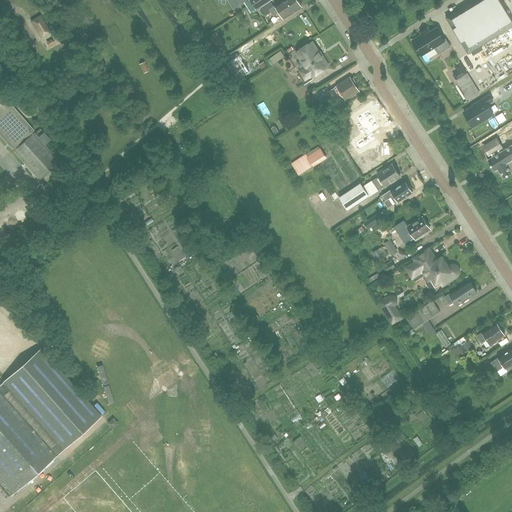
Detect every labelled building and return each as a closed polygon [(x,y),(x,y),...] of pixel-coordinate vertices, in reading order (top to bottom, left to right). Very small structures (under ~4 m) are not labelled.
[(238,7),(233,0),(227,0),(233,10),(238,7)] [(262,5),(263,6),(271,1),(269,0),(250,0),(256,9),(262,5)] [(274,6),(271,1),(263,6),(260,8),(265,16),(271,12),(273,15),(279,11),(284,19),(302,7),(297,0),(282,0),(275,5),(276,5),(274,6)] [(511,21),(498,0),(472,0),(445,17),(468,54),(486,83),(511,67),(511,21)] [(50,32),(41,16),(39,16),(31,21),(31,22),(40,38),(41,38),(50,33),(50,32)] [(413,41),(421,55),(435,47),(439,53),(449,47),(445,40),(443,41),(436,29),(429,33),(427,30),(422,33),(423,35),(413,41)] [(305,81),(313,75),(328,66),(322,56),(321,57),(312,42),(297,52),(307,67),(299,72),(305,81)] [(284,57),(280,51),(270,59),(273,64),(284,57)] [(238,56),(226,64),(237,81),(249,72),(238,56)] [(145,62),(139,64),(143,74),(149,71),(145,62)] [(353,78),(351,78),(350,77),(328,91),(332,97),(328,100),(327,98),(319,103),(327,117),(335,111),(332,107),(337,104),(359,90),(355,84),(355,82),(353,78)] [(475,106),(464,113),(472,127),(493,114),(487,105),(493,101),(489,95),(475,104),(475,106)] [(4,100),(0,103),(0,136),(12,150),(13,149),(14,150),(13,151),(24,164),(38,180),(54,166),(59,162),(44,146),(38,138),(34,134),(33,134),(32,135),(31,133),(34,131),(15,109),(6,99),(4,100)] [(367,135),(355,142),(360,150),(376,139),(372,132),(381,127),(380,126),(376,120),(374,117),(369,109),(369,108),(355,117),(367,135)] [(496,139),(484,147),(489,155),(490,154),(493,157),(487,160),(494,171),(498,169),(504,178),(511,172),(511,144),(500,152),(498,149),(501,147),(496,139)] [(296,161),(297,164),(293,167),(298,176),(312,167),(313,167),(327,159),(320,148),(319,149),(318,147),(306,155),(307,157),(306,157),(307,158),(306,158),(304,155),(296,161)] [(379,176),(372,181),(378,190),(385,185),(385,186),(400,176),(393,166),(392,165),(386,169),(386,168),(377,173),(379,176)] [(391,190),(382,195),(386,201),(391,198),(395,204),(412,192),(405,182),(391,191),(391,190)] [(360,183),(339,197),(347,210),(368,196),(362,187),(360,183)] [(382,220),(377,214),(363,223),(368,229),(382,220)] [(422,217),(408,227),(404,221),(394,227),(405,245),(414,239),(416,241),(424,235),(423,234),(429,230),(426,226),(428,225),(422,217)] [(393,246),(390,241),(384,244),(388,250),(393,246)] [(372,253),(377,262),(385,257),(380,248),(372,253)] [(428,281),(432,279),(436,286),(440,283),(442,285),(456,277),(458,275),(458,273),(459,270),(458,268),(456,267),(454,266),(452,266),(450,267),(445,270),(443,266),(443,265),(444,264),(444,262),(443,261),(443,260),(441,259),(440,259),(439,260),(436,261),(429,250),(414,259),(416,262),(406,268),(412,278),(422,271),(428,281)] [(384,263),(386,265),(382,267),(383,269),(377,272),(378,273),(374,276),(377,280),(386,274),(395,268),(391,261),(390,262),(389,260),(384,263)] [(454,300),(457,306),(477,293),(469,281),(449,294),(444,297),(449,303),(451,302),(454,300)] [(377,302),(392,325),(403,318),(396,306),(397,304),(397,303),(397,300),(397,298),(395,296),(393,295),(390,295),(388,295),(377,302)] [(436,331),(429,320),(440,313),(433,301),(406,318),(414,330),(423,324),(430,335),(436,331)] [(505,336),(496,322),(482,332),(477,336),(482,342),(487,339),(490,345),(505,336)] [(464,351),(465,352),(466,353),(471,349),(466,341),(461,345),(457,348),(460,353),(464,351)] [(506,370),(511,365),(511,348),(491,362),(497,371),(504,367),(506,370)] [(0,484),(10,496),(55,456),(100,416),(40,349),(0,384),(0,484)] [(481,362),(473,368),(476,372),(472,375),(476,381),(480,379),(486,375),(482,369),(485,367),(481,362)]
